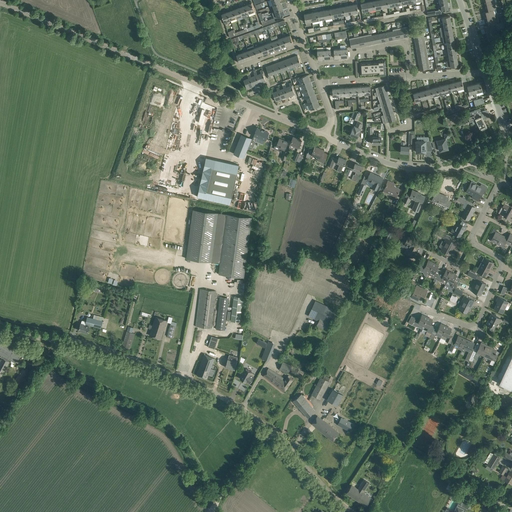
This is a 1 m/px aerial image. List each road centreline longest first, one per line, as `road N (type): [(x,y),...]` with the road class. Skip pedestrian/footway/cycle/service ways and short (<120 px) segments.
road 1 (unclassified): [(325,135),(0,1)]
road 2 (unclassified): [(271,431),(227,400),(123,356),(0,327)]
road 3 (unclassified): [(325,135),(412,167),(474,162)]
road 4 (unknown): [(172,375),(195,270),(227,283)]
road 5 (residential): [(408,75),(405,43),(312,65)]
